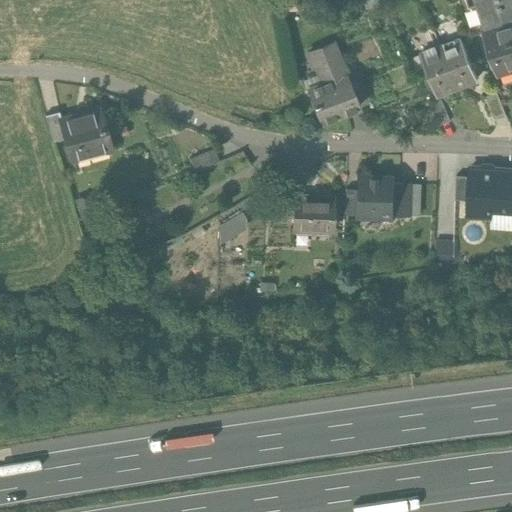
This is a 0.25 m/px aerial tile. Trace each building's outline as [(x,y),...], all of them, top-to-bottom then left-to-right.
[(504,26),(495,0),(473,0),(484,32),(504,26)] [(511,0),(495,0),(504,26),(511,23),(511,0)] [(484,32),(483,32),(497,75),(511,70),(511,48),(504,26),(484,32)] [(460,39),(440,47),(456,88),(476,80),(460,39)] [(327,82),(306,90),(320,125),(360,109),(333,43),(307,53),(313,67),(320,64),(327,82)] [(456,88),(440,47),(420,55),(436,96),(456,88)] [(496,95),(483,100),(493,125),(505,121),(496,95)] [(439,103),(427,108),(436,131),(449,126),(439,103)] [(61,120),(59,121),(65,141),(72,163),(111,151),(99,109),(61,120)] [(59,114),(45,117),(53,144),(65,141),(59,121),(61,120),(59,114)] [(213,153),(190,163),(195,176),(219,166),(213,153)] [(511,178),(469,176),(468,186),(466,209),(465,227),(489,228),(490,220),(511,221),(511,178)] [(391,183),(360,182),(359,196),(358,222),(390,223),(391,189),(391,183)] [(468,186),(455,184),(453,208),(466,209),(468,186)] [(410,190),(391,189),(390,223),(409,224),(410,190)] [(359,196),(347,196),(346,221),(358,222),(359,196)] [(335,205),(296,202),(295,236),(334,239),(335,205)] [(246,216),(220,232),(229,247),(255,231),(246,216)] [(452,249),(432,249),(432,272),(452,272),(452,249)]
